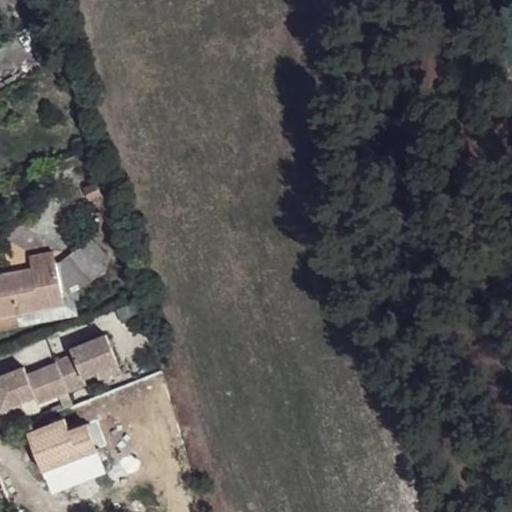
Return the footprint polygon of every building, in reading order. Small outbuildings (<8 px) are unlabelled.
[(56,263),(62,296),(71,292),(90,281),(111,264),(90,237),(56,263)] [(12,259),(14,271),(56,263),(54,251),(12,259)] [(0,273),(0,317),(63,305),(62,296),(56,263),(14,271),(0,273)] [(63,305),(75,314),(71,292),(62,296),(63,305)] [(63,305),(0,317),(0,328),(75,314),(63,305)] [(24,366),(0,375),(0,410),(1,412),(2,411),(20,404),(37,397),(39,403),(69,391),(69,392),(87,385),(84,378),(97,373),(119,365),(106,333),(71,347),(74,353),(56,360),(56,362),(27,374),(24,366)] [(119,365),(97,373),(100,379),(121,371),(119,365)] [(20,404),(2,411),(5,417),(23,410),(20,404)] [(27,433),(42,471),(91,450),(95,447),(79,410),(27,433)] [(168,511),(203,511),(200,501),(168,511)]
